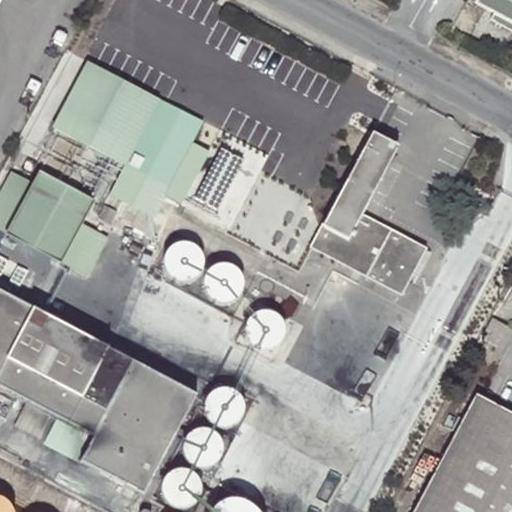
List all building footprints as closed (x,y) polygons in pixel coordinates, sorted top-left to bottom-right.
[(511,0),(479,0),(477,4),(493,13),(511,23),(511,0)] [(511,30),(511,23),(493,13),(491,18),(511,30)] [(123,167),(159,100),(91,63),(56,130),(123,167)] [(372,136),(325,225),(324,224),(311,247),(403,296),(425,253),(361,218),(398,150),(372,136)] [(42,175),(9,237),(61,266),(93,203),(42,175)] [(170,248),(164,254),(163,256),(161,264),(162,273),(167,280),(173,285),(182,287),(186,287),(194,284),(200,278),(203,270),(203,262),(200,254),(194,248),(186,245),(178,245),(170,248)] [(215,267),(208,272),(208,273),(203,280),(202,288),(204,296),(209,303),(216,307),(224,308),(232,306),(239,301),(243,294),(244,287),(243,279),(238,272),(232,267),(223,266),(215,267)] [(0,389),(94,439),(82,463),(144,497),(197,397),(0,291),(0,389)] [(260,313),(253,317),(251,320),(247,327),(246,335),(249,342),(255,348),(262,351),(270,351),(278,348),(281,345),(285,337),(285,333),(284,325),(279,318),(276,316),(268,313),(260,313)] [(492,322),(481,340),(498,349),(508,331),(492,322)] [(231,391),(223,390),(221,391),(214,393),(208,399),(205,407),(205,411),(208,418),(213,424),(220,428),(228,429),(235,426),(241,420),(244,413),(245,409),(243,401),(238,395),(231,391)] [(511,511),(511,417),(478,398),(417,511),(511,511)] [(200,431),(193,434),(191,436),(188,438),(185,446),(185,454),(188,461),(194,466),(198,468),(206,469),(214,466),(217,463),(221,456),(222,449),(220,441),(215,435),(208,431),(200,431)] [(172,473),(167,479),(165,481),(163,489),(164,497),(166,501),(172,507),(180,510),(188,509),(192,508),(198,503),(200,500),(203,492),(203,488),(201,480),(196,474),(188,470),(180,470),(172,473)] [(229,501),(220,505),(219,506),(213,511),(259,511),(253,506),(248,503),(239,501),(229,501)]
